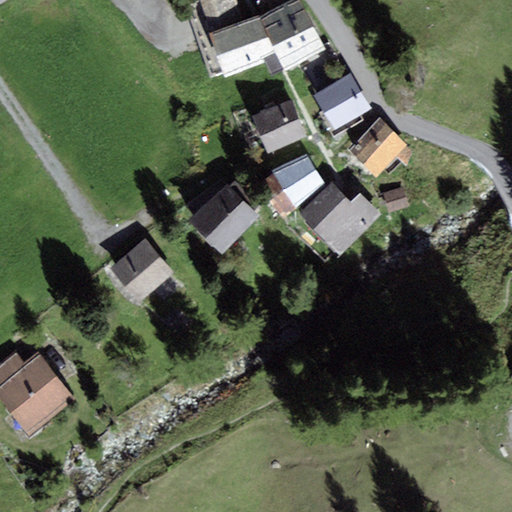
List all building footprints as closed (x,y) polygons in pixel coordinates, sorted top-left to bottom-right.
[(237,0),(203,0),(201,1),(234,78),(282,58),(288,72),(300,67),(328,55),(305,2),(248,26),(237,0)] [(328,55),(300,67),(342,133),(376,114),(342,56),(331,62),(328,55)] [(294,102),(259,117),(276,156),(311,141),(294,102)] [(385,178),(412,148),(383,122),(356,151),(385,178)] [(331,190),(313,158),(280,173),(287,183),(280,191),(296,218),(331,190)] [(231,256),(265,219),(231,188),(197,224),(231,256)] [(357,206),(339,188),(307,219),(347,259),(387,219),(366,197),(357,206)] [(408,192),(388,197),(393,214),(413,208),(408,192)] [(179,278),(149,243),(114,271),(144,307),(179,278)] [(22,358),(0,375),(0,392),(37,439),(81,404),(44,357),(30,369),(22,358)]
